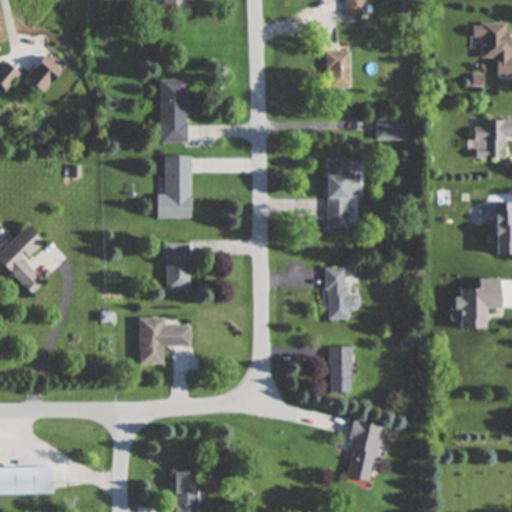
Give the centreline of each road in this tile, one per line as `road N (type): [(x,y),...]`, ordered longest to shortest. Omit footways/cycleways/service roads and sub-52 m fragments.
road 1 (residential): [(126,411),(260,402),(251,0)]
road 2 (residential): [(0,414),(126,411)]
